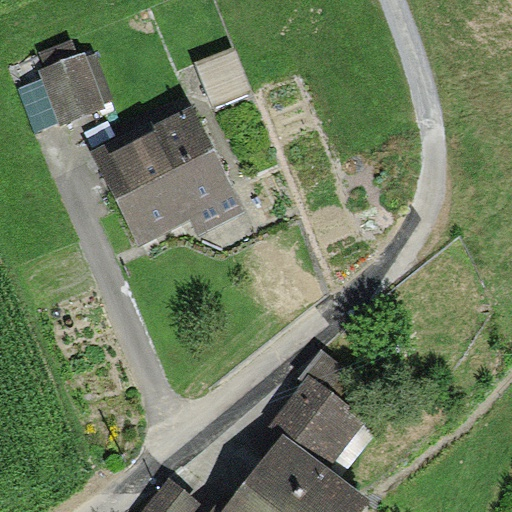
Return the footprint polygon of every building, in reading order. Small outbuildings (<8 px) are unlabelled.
[(69,63),(34,80),(54,122),(89,105),(69,63)] [(183,134),(97,174),(133,253),(219,213),(183,134)] [(301,377),(265,422),(311,457),(344,411),(322,393),(343,370),(309,344),(291,366),(301,377)] [(336,511),(275,463),(234,511),(336,511)] [(185,511),(162,494),(147,511),(185,511)]
